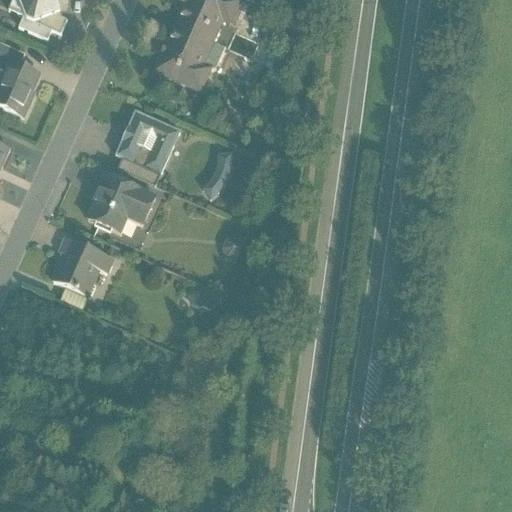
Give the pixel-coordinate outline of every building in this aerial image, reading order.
[(8,0),(4,10),(60,33),(73,0),(8,0)] [(181,0),(150,75),(206,98),(218,69),(208,65),(224,28),(232,31),(245,0),(181,0)] [(0,86),(0,111),(25,121),(44,75),(10,62),(0,86)] [(119,157),(163,176),(182,135),(138,115),(119,157)] [(0,178),(12,150),(0,145),(0,178)] [(230,198),(244,166),(236,163),(222,195),(230,198)] [(145,231),(160,198),(109,175),(87,222),(123,239),(130,224),(145,231)] [(51,287),(92,303),(111,258),(70,241),(51,287)]
